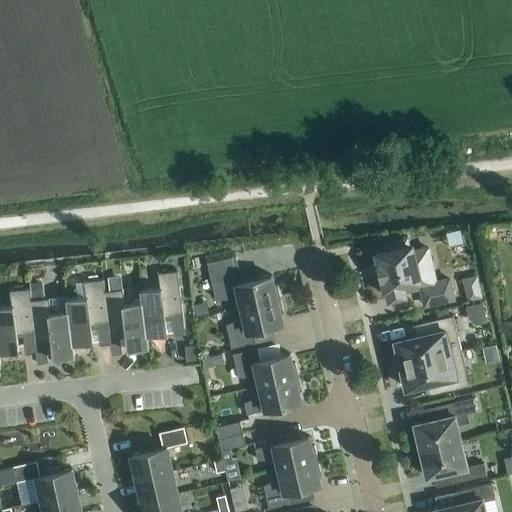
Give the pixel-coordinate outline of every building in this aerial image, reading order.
[(460,229),(445,232),(449,246),(464,243),(460,229)] [(405,294),(403,284),(412,282),(420,287),(425,305),(453,298),(448,278),(435,282),(427,248),(413,251),(411,245),(376,253),(379,265),(378,265),(380,277),(382,277),(385,288),(387,288),(389,297),(405,294)] [(235,299),(237,308),(280,298),(277,285),(274,285),(271,275),(242,281),(236,255),(207,262),(215,299),(235,299)] [(140,290),(142,302),(143,302),(147,334),(148,334),(167,332),(165,315),(183,313),(177,270),(158,272),(160,288),(140,290)] [(121,275),(108,277),(110,290),(123,289),(121,275)] [(480,288),(477,275),(462,278),(465,291),(480,288)] [(66,299),(68,310),(69,310),(73,343),(93,341),(91,324),(107,322),(108,322),(104,291),(105,291),(103,279),(84,281),(86,296),(66,299)] [(45,296),(42,281),(30,283),(32,298),(45,296)] [(0,306),(0,351),(19,349),(17,333),(33,331),(34,331),(30,300),(31,299),(29,288),(10,290),(11,305),(0,306)] [(110,290),(105,291),(104,291),(108,322),(107,322),(108,334),(126,332),(128,349),(149,346),(148,334),(147,334),(143,302),(142,302),(124,304),(123,289),(110,290)] [(48,297),(31,299),(30,300),(34,331),(33,331),(34,343),(52,341),(54,357),(75,355),(73,343),(69,310),(68,310),(50,312),(48,297)] [(280,298),(237,308),(239,318),(226,324),(231,348),(256,342),(253,330),(283,323),(280,313),(284,312),(280,298)] [(392,354),(395,365),(461,350),(453,315),(421,322),(423,334),(395,341),(398,352),(392,354)] [(185,347),(186,361),(196,360),(194,345),(185,347)] [(253,377),(255,386),(298,376),(295,362),(292,363),(289,352),(260,359),(257,347),(233,353),(238,377),(253,377)] [(461,350),(395,365),(397,377),(403,376),(406,387),(434,381),(437,393),(469,385),(461,350)] [(298,376),(255,386),(257,396),(244,402),(247,414),(301,401),(298,390),(302,390),(298,376)] [(414,423),(420,449),(461,440),(457,424),(469,421),(467,412),(477,410),(474,397),(435,406),(437,417),(414,423)] [(215,426),(218,438),(243,433),(240,420),(215,426)] [(131,454),(137,478),(172,470),(167,447),(187,442),(184,426),(159,432),(162,447),(131,454)] [(243,433),(218,438),(221,451),(246,445),(243,433)] [(272,459),(274,469),(318,459),(314,445),(311,446),(309,435),(255,448),(257,459),(272,459)] [(461,440),(420,449),(427,476),(450,471),(452,482),(487,474),(484,462),(467,466),(461,440)] [(214,460),(217,472),(226,470),(223,458),(214,460)] [(318,459),(274,469),(276,478),(263,485),(269,508),(293,503),(290,490),(320,484),(317,473),(321,472),(318,459)] [(36,477),(42,500),(77,492),(72,468),(40,475),(37,460),(12,466),(16,482),(36,477)] [(137,478),(142,502),(178,493),(172,470),(137,478)] [(485,511),(483,501),(495,498),(492,482),(455,491),(457,502),(434,508),(434,511),(485,511)] [(42,500),(44,511),(81,511),(77,492),(42,500)] [(142,502),(144,511),(181,511),(178,493),(142,502)] [(216,497),(219,509),(228,507),(225,495),(216,497)]
